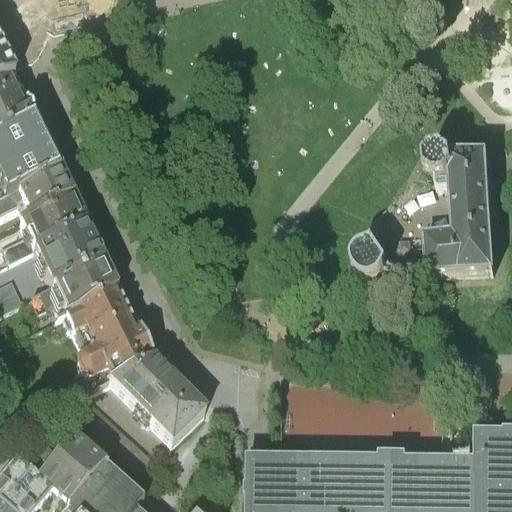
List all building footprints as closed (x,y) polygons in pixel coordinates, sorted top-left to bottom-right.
[(0,90),(12,85),(8,76),(0,59),(0,90)] [(17,95),(12,85),(0,90),(0,143),(33,127),(17,95)] [(42,145),(33,127),(0,143),(0,192),(5,204),(58,178),(42,145)] [(413,290),(428,289),(493,284),(490,225),(490,219),(488,193),(488,183),(487,169),(450,170),(447,167),(444,166),(439,165),(436,165),(432,167),(428,169),(425,174),(424,178),(424,183),(426,187),(435,194),(436,194),(437,204),(441,207),(451,205),(454,248),(426,251),(428,282),(413,284),(388,282),(373,257),(369,256),(366,264),(363,265),(361,266),(358,269),(356,271),(354,275),(353,279),(353,284),(355,288),(357,291),(360,294),(364,296),(368,297),(371,297),(376,296),(380,294),(383,291),(385,288),(413,290)] [(62,186),(58,178),(5,204),(0,206),(0,222),(18,213),(17,211),(22,208),(29,223),(70,203),(62,186)] [(82,226),(70,203),(29,223),(20,228),(26,240),(2,252),(9,267),(33,255),(84,230),(82,226)] [(92,247),(84,230),(33,255),(52,293),(103,269),(92,247)] [(106,275),(103,269),(52,293),(32,303),(39,317),(59,307),(65,320),(115,295),(106,275)] [(12,283),(0,288),(0,318),(23,307),(12,283)] [(146,356),(115,295),(65,320),(66,323),(64,326),(69,335),(72,335),(83,357),(82,360),(80,362),(80,365),(79,367),(80,370),(82,375),(48,391),(47,398),(54,414),(75,403),(88,397),(107,388),(152,366),(146,356)] [(174,390),(152,366),(107,388),(171,450),(203,418),(195,410),(174,390)] [(93,407),(88,397),(75,403),(66,416),(113,456),(141,480),(156,464),(93,407)] [(511,511),(511,440),(476,440),(476,456),(475,468),(417,467),(380,467),(308,466),(285,466),(271,465),(257,465),(250,465),(242,465),(242,498),(241,511),(511,511)] [(0,511),(41,511),(50,502),(61,511),(64,511),(100,471),(72,446),(56,464),(37,448),(13,474),(13,473),(0,487),(0,511)] [(0,487),(13,473),(0,456),(0,487)] [(140,511),(144,508),(100,471),(64,511),(140,511)]
